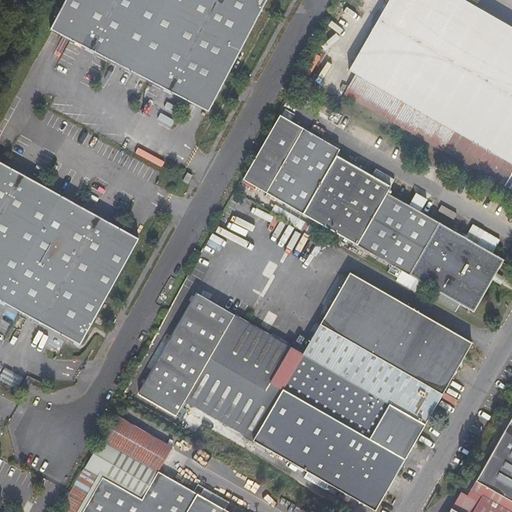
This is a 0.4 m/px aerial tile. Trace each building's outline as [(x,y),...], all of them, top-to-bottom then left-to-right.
[(267,0),(66,0),(50,31),(209,113),(267,0)] [(393,0),(347,80),(355,84),(344,105),(511,200),(511,36),(448,0),(393,0)] [(340,151),(282,117),(244,180),(403,272),(398,281),(422,295),(427,286),(476,313),(494,281),(502,285),(505,278),(498,274),(505,261),(496,256),(504,241),(473,224),(465,238),(422,214),(429,200),(417,194),(409,207),(388,194),(396,180),(376,170),(372,177),(337,156),(340,151)] [(0,301),(81,346),(138,239),(0,163),(0,301)] [(201,294),(140,396),(176,417),(186,402),(342,494),(339,499),(350,506),(353,500),(372,511),(378,511),(476,347),(354,274),(305,355),(266,331),(201,294)] [(5,367),(0,377),(0,379),(18,388),(24,376),(5,367)] [(174,449),(116,416),(85,469),(61,511),(226,511),(159,473),(174,449)] [(511,511),(511,421),(470,495),(462,490),(449,511),(511,511)] [(227,506),(230,500),(205,488),(202,494),(227,506)]
